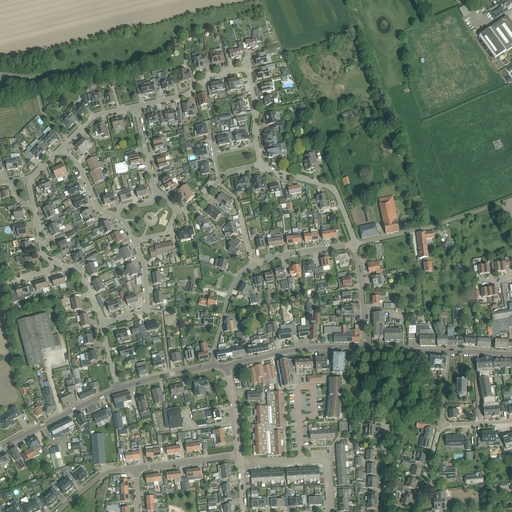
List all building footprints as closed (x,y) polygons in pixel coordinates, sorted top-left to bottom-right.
[(502,7),(498,10),(500,13),(503,11),(504,10),(507,8),(511,4),(511,2),(510,0),(504,0),(502,1),(499,3),(502,7)] [(467,4),(459,9),(464,17),(472,13),(467,4)] [(511,47),(511,23),(507,16),(490,28),(479,36),(495,59),(506,50),(507,51),(509,50),(511,47)] [(258,47),(257,43),(260,41),(259,34),(260,34),(259,29),(254,31),(254,32),(256,39),(250,41),(249,40),(245,41),(247,49),(252,47),(253,49),(258,47)] [(229,51),(230,54),(231,58),(236,57),(236,59),(242,57),(241,52),(244,51),(241,41),(238,42),(239,49),(233,51),(233,50),(229,51)] [(211,55),(211,58),(213,63),(217,62),(217,63),(224,61),(222,52),(215,53),(215,50),(211,51),(211,55)] [(255,58),(257,65),(264,63),(264,64),(266,64),(266,63),(267,63),(266,56),(265,51),(257,53),(258,57),(255,58)] [(196,69),(204,68),(203,65),(208,63),(207,56),(201,57),(193,59),(194,65),(195,64),(196,69)] [(260,71),(257,71),(259,79),(266,77),(266,78),(268,77),(269,76),(268,69),(267,66),(260,67),(260,71)] [(188,79),(192,79),(190,71),(186,72),(185,69),(177,70),(179,79),(180,78),(180,82),(188,80),(188,79)] [(169,90),(167,80),(164,80),(163,78),(157,79),(159,88),(159,87),(159,86),(162,85),(163,90),(166,89),(166,90),(169,90)] [(153,82),(147,84),(149,94),(155,92),(154,86),(157,85),(155,79),(152,79),(153,80),(151,81),(151,82),(153,82)] [(236,90),(234,79),(228,80),(229,82),(225,83),(227,92),(236,90)] [(266,85),(261,86),(262,93),(271,91),(270,87),(273,86),(272,80),(265,81),(266,85)] [(138,83),(138,84),(139,89),(142,88),(143,95),(149,94),(147,84),(146,81),(143,82),(140,82),(138,83)] [(221,82),(216,83),(218,94),(219,94),(218,91),(226,89),(224,83),(222,84),(221,82)] [(218,94),(216,83),(211,84),(211,87),(208,88),(210,96),(213,95),(213,92),(215,92),(216,94),(218,94)] [(267,98),(264,98),(266,106),(274,104),(273,100),(276,99),(278,96),(277,92),(267,94),(267,98)] [(91,95),(88,96),(90,102),(92,101),(94,108),(101,106),(99,100),(103,99),(102,95),(101,93),(96,94),(96,96),(92,97),(91,95)] [(106,94),(108,104),(115,103),(113,93),(106,94)] [(208,104),(209,109),(212,109),(211,102),(208,103),(206,94),(198,95),(201,106),(208,104)] [(83,102),(78,107),(74,103),(68,108),(76,116),(78,115),(80,117),(87,110),(84,107),(85,105),(89,104),(86,96),(82,97),(83,102)] [(237,110),(233,111),(234,115),(238,114),(238,115),(247,113),(244,102),(239,103),(236,103),(237,110)] [(183,105),(185,114),(185,116),(197,114),(196,111),(195,106),(192,106),(191,106),(191,105),(190,103),(183,105)] [(173,110),(170,111),(171,120),(172,122),(172,123),(175,122),(175,121),(179,121),(180,125),(183,124),(182,114),(178,115),(179,117),(177,117),(176,111),(173,112),(173,110)] [(171,120),(170,111),(167,111),(167,112),(165,113),(166,119),(163,119),(163,117),(160,118),(161,124),(164,123),(169,122),(172,122),(171,120)] [(266,114),(268,125),(275,123),(276,127),(280,126),(285,125),(284,120),(277,121),(275,112),(266,114)] [(148,116),(149,124),(159,122),(157,113),(150,114),(151,116),(148,116)] [(76,120),(70,114),(67,116),(68,117),(63,123),(69,129),(75,124),(73,122),(76,120)] [(114,129),(124,127),(124,126),(126,126),(127,129),(132,128),(130,120),(125,121),(123,122),(123,118),(117,119),(116,119),(112,120),(114,129)] [(197,131),(194,132),(196,137),(208,134),(208,131),(212,130),(210,121),(201,123),(202,125),(196,127),(197,131)] [(31,122),(26,128),(28,130),(31,128),(32,129),(35,126),(31,122)] [(96,132),(98,132),(99,136),(103,135),(103,138),(109,137),(108,130),(105,131),(103,125),(95,126),(96,132)] [(239,128),(240,130),(242,141),(247,140),(246,132),(247,132),(246,127),(239,128)] [(45,135),(53,143),(57,140),(55,137),(57,135),(51,129),(45,135)] [(265,137),(264,138),(265,143),(273,141),(273,138),(276,137),(274,129),(269,130),(269,134),(265,135),(265,137)] [(240,130),(231,132),(232,139),(233,142),(236,141),(237,142),(242,141),(240,130)] [(223,137),(224,145),(230,144),(229,140),(232,139),(231,132),(231,131),(222,133),(223,137)] [(45,135),(39,141),(45,147),(47,145),(49,147),(53,143),(45,135)] [(153,141),(154,146),(166,143),(165,138),(164,139),(163,135),(157,137),(157,140),(153,141)] [(87,141),(82,145),(87,151),(92,146),(90,145),(92,144),(88,140),(87,141)] [(492,143),(495,150),(503,147),(501,142),(500,140),(492,143)] [(39,141),(33,147),(41,155),(45,151),(43,150),(45,147),(39,141)] [(166,143),(154,146),(155,151),(159,150),(160,153),(167,152),(166,148),(168,148),(167,143),(166,143)] [(201,143),(195,144),(197,156),(200,156),(202,155),(207,154),(205,147),(202,147),(201,143)] [(282,143),(272,145),(273,149),(267,151),(268,153),(270,153),(269,158),(273,159),(273,156),(275,156),(277,156),(278,155),(280,156),(280,153),(281,152),(281,150),(281,148),(283,148),(282,143)] [(31,153),(28,157),(31,160),(35,157),(37,159),(41,155),(33,147),(31,145),(27,149),(31,153)] [(82,145),(78,150),(76,151),(80,155),(82,154),(83,155),(87,151),(82,145)] [(37,159),(40,161),(43,158),(42,157),(49,151),(47,149),(37,159)] [(129,156),(130,161),(139,159),(137,154),(133,155),(133,152),(126,153),(127,156),(129,156)] [(304,162),(306,171),(315,168),(313,163),(317,162),(314,153),(307,155),(308,158),(307,159),(307,161),(304,162)] [(161,158),(157,159),(158,164),(170,161),(169,157),(168,157),(167,154),(161,155),(161,158)] [(11,159),(13,170),(18,169),(17,162),(21,161),(20,157),(11,159)] [(87,161),(89,167),(99,162),(96,157),(87,161)] [(7,167),(7,170),(13,170),(11,159),(9,159),(9,158),(6,158),(6,159),(3,160),(4,168),(7,167)] [(129,167),(130,169),(136,168),(135,165),(140,164),(139,159),(130,161),(125,162),(126,165),(129,167)] [(201,160),(194,162),(195,167),(200,166),(202,175),(210,174),(209,167),(210,167),(209,162),(202,163),(202,160),(201,160)] [(170,161),(158,164),(159,169),(163,168),(164,171),(171,170),(170,167),(173,166),(172,161),(170,161)] [(89,167),(92,172),(99,169),(101,168),(99,162),(89,167)] [(61,166),(58,167),(62,177),(68,175),(67,173),(69,172),(67,167),(65,168),(63,163),(60,165),(61,166)] [(62,177),(58,167),(55,168),(55,167),(52,168),(54,173),(52,174),(54,179),(56,178),(57,180),(62,177)] [(90,173),(93,178),(102,174),(99,169),(92,172),(90,173)] [(162,180),(164,185),(175,178),(176,178),(172,174),(171,175),(170,172),(164,175),(165,178),(162,180)] [(102,174),(93,178),(95,184),(104,180),(102,174)] [(253,179),(255,190),(258,190),(263,189),(263,188),(267,187),(265,180),(261,181),(260,179),(261,178),(261,177),(253,179)] [(348,177),(342,178),(344,186),(350,184),(348,177)] [(175,178),(164,185),(167,189),(171,187),(172,190),(178,186),(180,186),(175,178)] [(235,182),(236,184),(235,184),(235,186),(236,186),(237,192),(250,189),(247,178),(242,179),(242,180),(235,182)] [(48,179),(43,181),(47,191),(50,190),(50,191),(53,190),(54,194),(58,192),(55,186),(52,187),(48,179)] [(47,191),(43,181),(38,184),(42,192),(38,194),(40,197),(43,196),(43,195),(45,193),(45,192),(47,191)] [(67,189),(70,196),(74,194),(75,197),(80,195),(79,192),(81,191),(78,184),(76,185),(74,181),(66,185),(68,189),(67,189)] [(187,186),(188,185),(187,183),(183,186),(184,188),(178,192),(180,196),(178,197),(181,201),(183,200),(186,203),(192,199),(193,201),(197,198),(196,196),(195,196),(187,186)] [(278,184),(269,185),(270,190),(271,193),(275,193),(276,196),(281,195),(278,184)] [(300,190),(301,187),(295,186),(295,187),(292,188),(292,185),(288,184),(288,185),(289,191),(285,192),(285,190),(287,199),(293,198),(292,195),(301,193),(300,190)] [(0,199),(9,198),(7,191),(1,193),(0,189),(0,199)] [(221,208),(225,212),(226,213),(232,207),(226,203),(229,200),(230,201),(222,194),(217,200),(222,205),(223,206),(221,208)] [(80,195),(72,198),(77,209),(88,204),(85,197),(82,198),(80,195)] [(325,195),(316,197),(317,204),(327,201),(325,195)] [(380,203),(386,234),(399,231),(397,221),(393,196),(379,199),(380,203)] [(330,201),(320,203),(321,210),(331,208),(330,201)] [(15,204),(8,205),(9,210),(12,210),(12,212),(14,212),(14,214),(15,219),(24,218),(22,210),(17,211),(17,208),(16,208),(15,204)] [(43,209),(45,214),(54,210),(53,207),(52,208),(51,205),(43,209)] [(223,215),(225,212),(219,207),(217,210),(215,209),(211,206),(206,212),(216,220),(221,214),(223,215)] [(49,223),(58,219),(58,218),(59,217),(58,214),(56,215),(55,213),(54,210),(45,214),(47,220),(50,218),(52,222),(49,223)] [(82,214),(84,218),(93,215),(90,210),(86,212),(82,214)] [(93,215),(84,218),(86,223),(95,219),(93,215)] [(201,216),(196,221),(202,228),(204,230),(205,228),(209,233),(215,228),(211,222),(208,219),(205,220),(204,220),(201,216)] [(60,223),(58,219),(49,223),(51,222),(52,225),(48,227),(49,229),(49,230),(50,232),(59,228),(63,226),(63,225),(63,223),(61,222),(60,223)] [(99,228),(100,231),(110,226),(108,221),(103,223),(101,224),(102,227),(99,228)] [(236,230),(237,230),(236,226),(235,223),(227,225),(229,231),(225,232),(226,237),(230,236),(233,235),(237,234),(236,230)] [(359,227),(362,239),(378,236),(377,231),(376,223),(359,227)] [(23,236),(23,235),(27,235),(26,226),(22,227),(21,224),(16,225),(12,225),(14,232),(18,231),(19,237),(23,236)] [(329,232),(330,239),(337,238),(336,231),(339,231),(338,225),(335,226),(335,227),(332,228),(333,231),(329,232)] [(110,226),(100,231),(101,233),(104,232),(106,234),(108,233),(112,231),(110,226)] [(191,235),(194,234),(192,227),(184,230),(185,231),(178,232),(180,241),(191,238),(191,235)] [(59,228),(50,232),(51,235),(52,235),(53,237),(57,235),(58,238),(57,238),(57,239),(65,235),(63,230),(60,231),(59,228)] [(329,232),(329,228),(322,229),(322,233),(323,240),(330,239),(329,232)] [(310,229),(311,234),(312,241),(319,240),(318,233),(318,234),(317,230),(315,230),(315,229),(310,229)] [(312,241),(311,234),(308,235),(307,231),(304,232),(304,235),(305,242),(312,241)] [(119,232),(107,237),(110,243),(114,241),(116,245),(120,243),(120,242),(124,240),(122,237),(121,237),(119,232)] [(293,233),(293,237),(294,244),(301,243),(300,236),(300,232),(293,233)] [(434,238),(433,232),(417,233),(420,259),(425,258),(429,258),(427,239),(434,238)] [(294,244),(293,237),(290,237),(289,234),(286,234),(287,238),(286,238),(287,245),(294,244)] [(204,241),(209,244),(221,241),(217,236),(214,238),(211,235),(204,241)] [(257,237),(258,249),(265,248),(264,240),(261,240),(261,236),(257,237)] [(275,239),(275,236),(271,236),(272,240),(268,240),(269,247),(276,246),(275,239)] [(57,242),(59,247),(71,241),(70,239),(66,241),(65,238),(57,242)] [(18,247),(17,247),(18,252),(27,250),(27,251),(30,250),(30,249),(29,243),(24,244),(23,240),(17,242),(18,247)] [(235,256),(240,251),(235,247),(237,245),(238,246),(238,245),(232,240),(227,246),(230,248),(228,251),(235,256)] [(71,241),(59,247),(62,252),(70,248),(70,247),(75,245),(74,243),(72,243),(71,241)] [(173,242),(167,243),(169,253),(175,252),(173,242)] [(167,243),(161,244),(163,254),(169,253),(167,243)] [(155,246),(155,248),(157,255),(163,254),(161,244),(155,246)] [(118,255),(119,257),(129,253),(127,248),(120,251),(122,253),(118,255)] [(157,255),(155,248),(149,249),(151,259),(158,257),(157,255)] [(85,254),(84,254),(82,249),(80,250),(72,254),(74,259),(76,258),(82,255),(85,254)] [(74,259),(76,264),(84,260),(83,258),(86,257),(85,254),(82,255),(76,258),(74,259)] [(206,256),(200,254),(201,260),(201,262),(201,265),(211,268),(213,265),(208,263),(204,262),(206,256)] [(346,254),(335,256),(336,262),(339,261),(340,267),(348,266),(346,254)] [(17,263),(20,262),(21,262),(21,266),(32,263),(31,257),(25,258),(25,256),(16,257),(17,263)] [(321,260),(323,268),(334,266),(333,260),(329,261),(328,258),(321,260)] [(425,272),(432,271),(431,263),(429,263),(429,258),(425,258),(425,264),(424,264),(425,272)] [(216,263),(215,266),(219,268),(221,268),(225,270),(228,262),(223,260),(221,260),(217,259),(216,263)] [(505,262),(500,263),(501,271),(501,272),(506,271),(506,267),(509,266),(508,260),(508,259),(504,259),(504,260),(505,260),(505,262)] [(491,260),(491,262),(492,269),(495,268),(496,273),(501,271),(500,263),(499,263),(499,261),(494,262),(493,260),(491,260)] [(307,263),(304,263),(304,267),(303,267),(303,274),(314,273),(313,262),(307,263)] [(378,262),(368,263),(369,272),(376,271),(377,274),(383,273),(382,268),(379,268),(378,262)] [(86,266),(88,272),(96,268),(93,263),(86,266)] [(124,271),(125,274),(135,269),(133,264),(127,267),(128,270),(124,271)] [(291,276),(297,274),(297,278),(301,278),(300,274),(301,273),(299,266),(293,267),(293,270),(290,270),(291,276)] [(96,268),(88,272),(91,277),(98,274),(96,268)] [(135,269),(125,274),(126,276),(130,274),(131,277),(138,274),(135,269)] [(283,269),(275,270),(276,275),(276,276),(277,280),(286,279),(285,273),(284,273),(283,269)] [(218,280),(216,286),(216,287),(217,288),(217,287),(220,288),(224,276),(220,275),(219,274),(219,275),(219,276),(208,271),(207,275),(218,280)] [(265,274),(267,285),(275,283),(273,273),(265,274)] [(381,279),(383,279),(382,275),(370,277),(371,281),(373,281),(374,287),(382,286),(381,279)] [(342,280),(339,280),(339,284),(341,284),(342,289),(347,288),(347,285),(351,284),(350,278),(342,279),(342,280)] [(93,282),(95,287),(103,284),(100,279),(93,282)] [(186,292),(193,293),(195,285),(188,283),(186,292)] [(103,284),(95,287),(98,293),(105,289),(103,284)] [(250,288),(244,284),(239,292),(246,296),(247,293),(251,294),(253,290),(250,288)] [(27,285),(21,287),(24,298),(31,296),(34,295),(34,292),(32,286),(27,287),(27,285)] [(24,298),(21,287),(15,288),(16,290),(11,291),(14,302),(25,299),(24,298)] [(132,292),(130,293),(133,304),(138,302),(136,295),(133,296),(132,292)] [(200,298),(199,304),(206,305),(206,303),(208,304),(216,306),(217,299),(215,299),(216,294),(211,292),(210,297),(208,302),(207,301),(208,300),(200,298)] [(343,294),(338,294),(339,298),(343,298),(343,301),(351,300),(351,293),(343,293),(343,294)] [(376,297),(373,297),(373,304),(380,304),(380,301),(386,301),(385,293),(376,293),(376,297)] [(111,300),(115,311),(120,309),(119,306),(122,305),(121,301),(120,299),(117,300),(118,302),(115,303),(114,299),(111,300)] [(353,311),(352,305),(342,306),(342,310),(340,310),(341,316),(345,315),(346,315),(348,315),(348,312),(353,311)] [(492,322),(510,319),(511,318),(511,311),(511,310),(492,313),(493,322),(492,322)] [(204,326),(208,326),(208,325),(213,325),(213,317),(208,317),(208,313),(202,313),(202,319),(204,319),(204,326)] [(47,314),(17,321),(29,367),(44,363),(41,351),(56,347),(47,314)] [(305,318),(306,326),(298,327),(299,331),(298,331),(299,337),(310,336),(309,332),(309,331),(309,329),(309,326),(309,325),(309,318),(305,318)] [(492,339),(495,340),(509,341),(509,333),(510,319),(492,322),(492,323),(492,339)] [(157,322),(146,325),(148,332),(158,329),(157,322)] [(454,338),(454,334),(454,328),(454,325),(448,325),(448,328),(448,336),(445,336),(441,323),(434,326),(437,336),(437,346),(448,346),(452,346),(451,338),(454,338)] [(286,339),(293,338),(291,331),(288,331),(287,324),(284,324),(284,325),(286,337),(286,339)] [(310,332),(310,340),(318,340),(317,331),(316,331),(316,325),(311,325),(309,325),(309,326),(309,329),(309,331),(309,332),(310,332)] [(135,327),(131,328),(133,335),(137,335),(141,334),(139,326),(135,327)] [(324,327),(324,334),(334,334),(334,343),(346,343),(346,340),(346,331),(346,326),(341,326),(341,330),(335,330),(335,327),(324,327)] [(417,341),(420,341),(420,346),(435,346),(435,336),(431,326),(417,326),(417,336),(417,341)] [(127,329),(116,332),(117,340),(121,339),(122,340),(122,341),(124,341),(125,342),(131,341),(129,336),(128,336),(127,329)] [(468,331),(467,331),(467,330),(465,330),(465,331),(465,336),(466,336),(465,344),(476,345),(477,337),(468,336),(468,331)] [(238,344),(234,345),(231,346),(233,357),(245,355),(241,332),(236,333),(238,344)] [(80,337),(78,338),(79,340),(80,341),(84,340),(84,345),(94,343),(92,334),(80,337)] [(261,352),(269,351),(266,335),(259,337),(260,344),(261,344),(261,347),(260,347),(261,352)] [(248,350),(249,354),(261,352),(260,347),(261,347),(261,344),(260,344),(259,337),(259,336),(254,337),(255,338),(251,339),(253,346),(247,347),(248,350)] [(464,338),(454,338),(451,338),(452,346),(464,346),(464,338)] [(477,347),(490,348),(491,339),(484,338),(478,338),(477,347)] [(509,341),(495,340),(495,349),(508,350),(509,341)] [(202,353),(198,354),(199,361),(209,359),(208,352),(207,352),(205,343),(200,344),(202,353)] [(125,349),(120,350),(122,357),(126,356),(126,357),(133,355),(133,354),(136,353),(135,348),(132,349),(132,347),(131,347),(131,344),(124,346),(125,349)] [(191,360),(194,359),(193,351),(192,351),(191,347),(188,347),(189,352),(186,352),(187,360),(188,360),(188,361),(191,361),(191,360)] [(217,353),(218,360),(227,358),(227,355),(228,355),(226,347),(219,348),(219,352),(217,353)] [(176,351),(176,354),(172,355),(174,363),(182,362),(180,354),(179,350),(176,351)] [(153,361),(154,363),(155,368),(162,366),(161,359),(165,358),(163,351),(159,352),(159,354),(155,355),(157,360),(153,361)] [(85,360),(81,361),(82,367),(92,365),(91,361),(97,360),(97,356),(97,355),(97,353),(96,353),(96,352),(84,354),(85,360)] [(332,373),(344,373),(345,354),(343,354),(343,353),(340,353),(340,354),(338,353),(335,353),(333,353),(332,373)] [(438,376),(444,376),(446,358),(431,357),(430,370),(439,371),(438,376)] [(289,360),(277,362),(282,388),(294,385),(292,374),(294,373),(296,373),(296,374),(305,373),(305,371),(313,371),(312,358),(295,359),(295,360),(290,361),(289,360)] [(483,399),(484,399),(484,405),(483,405),(484,408),(485,417),(492,416),(492,417),(497,417),(497,416),(497,417),(497,416),(500,416),(499,407),(499,403),(496,404),(495,397),(492,397),(491,389),(496,388),(495,386),(490,387),(489,378),(494,378),(493,376),(490,376),(490,372),(493,372),(492,359),(491,359),(488,359),(489,359),(489,358),(483,359),(484,359),(484,360),(477,361),(477,360),(476,360),(477,370),(477,373),(479,373),(480,379),(479,379),(479,380),(480,380),(483,399)] [(494,360),(494,365),(494,373),(494,377),(498,377),(498,375),(502,375),(502,370),(501,370),(501,368),(500,368),(500,360),(494,360)] [(510,368),(511,360),(500,360),(500,368),(501,368),(502,368),(502,370),(502,375),(507,375),(507,368),(510,368)] [(145,362),(136,364),(139,376),(148,374),(147,367),(146,367),(145,362)] [(253,384),(261,382),(261,378),(266,377),(264,367),(263,367),(263,365),(254,366),(254,368),(250,369),(250,370),(249,370),(252,383),(253,383),(253,384)] [(265,367),(264,367),(266,377),(261,378),(261,382),(262,382),(262,386),(267,385),(269,385),(277,383),(274,366),(270,366),(270,365),(265,366),(265,367)] [(54,370),(56,378),(69,374),(71,374),(69,366),(54,370)] [(79,368),(73,369),(75,385),(77,390),(80,396),(82,400),(95,395),(92,389),(96,388),(94,383),(90,384),(90,385),(84,388),(84,387),(80,389),(78,385),(82,385),(79,368)] [(194,390),(196,397),(206,395),(204,388),(209,387),(207,378),(194,381),(196,389),(194,390)] [(330,393),(330,397),(328,418),(339,419),(342,398),(342,397),(342,385),(342,380),(331,379),(330,393)] [(46,401),(42,402),(44,407),(44,406),(46,406),(48,412),(57,410),(49,382),(44,383),(43,380),(39,381),(40,384),(41,384),(46,401)] [(460,397),(464,397),(466,394),(467,380),(457,380),(457,394),(460,397)] [(68,393),(60,397),(64,405),(73,400),(72,398),(69,392),(75,390),(74,383),(67,385),(68,392),(68,393)] [(184,393),(184,391),(183,384),(177,385),(178,386),(171,388),(172,393),(171,393),(172,394),(172,395),(184,393)] [(267,393),(267,398),(284,397),(284,395),(281,395),(281,392),(271,392),(269,385),(267,385),(267,393)] [(248,392),(248,401),(262,400),(261,393),(263,393),(263,388),(257,388),(257,392),(248,392)] [(154,396),(156,404),(164,402),(161,389),(153,390),(155,396),(154,396)] [(129,392),(121,394),(124,405),(132,402),(129,392)] [(121,394),(113,396),(116,407),(121,405),(124,405),(121,394)] [(145,397),(137,399),(142,420),(151,418),(147,405),(149,405),(148,402),(147,402),(145,397)] [(30,408),(32,412),(34,410),(38,417),(43,414),(40,408),(44,407),(43,404),(42,402),(41,398),(35,400),(37,404),(30,408)] [(0,419),(1,420),(4,424),(2,425),(5,429),(15,424),(13,420),(21,415),(16,407),(10,411),(11,413),(0,419)] [(168,410),(171,429),(183,427),(181,408),(168,410)] [(450,410),(450,419),(457,418),(457,415),(459,415),(459,413),(461,413),(460,408),(456,408),(456,410),(450,410)] [(207,418),(213,416),(214,420),(221,419),(219,411),(216,412),(216,410),(206,412),(207,418)] [(93,416),(97,424),(108,418),(105,411),(93,416)] [(78,416),(77,417),(81,427),(83,426),(85,431),(90,431),(90,422),(88,423),(83,414),(82,415),(81,414),(78,416)] [(120,414),(113,415),(116,430),(122,429),(120,414)] [(70,431),(69,429),(75,426),(71,419),(50,429),(55,439),(70,431)] [(268,423),(269,424),(269,430),(274,430),(274,428),(283,428),(283,425),(286,425),(286,422),(268,423)] [(416,428),(422,429),(421,433),(424,434),(424,436),(423,436),(423,437),(422,437),(419,447),(429,449),(434,430),(428,428),(428,423),(417,422),(416,428)] [(365,437),(373,437),(374,430),(375,430),(375,425),(366,425),(365,437)] [(327,427),(325,427),(325,431),(326,431),(327,439),(335,438),(335,430),(328,431),(327,427)] [(311,428),(309,428),(309,432),(310,432),(311,440),(319,439),(318,431),(317,431),(311,431),(311,428)] [(317,428),(317,431),(318,431),(319,439),(327,439),(326,431),(325,431),(320,431),(319,428),(317,428)] [(214,434),(215,438),(224,437),(223,430),(216,431),(213,432),(213,435),(214,434)] [(489,443),(489,431),(484,431),(484,433),(482,433),(482,438),(478,438),(479,447),(484,447),(484,443),(489,443)] [(493,431),(489,431),(489,443),(489,447),(493,447),(501,446),(500,439),(496,440),(495,432),(493,432),(493,431)] [(91,435),(91,441),(93,456),(93,460),(94,465),(106,464),(103,434),(91,435)] [(511,434),(503,437),(506,447),(506,450),(511,448),(511,447),(511,446),(511,434)] [(446,440),(446,441),(447,446),(452,446),(463,446),(463,435),(455,436),(446,437),(446,440)] [(198,440),(192,441),(194,451),(200,451),(199,444),(202,444),(201,436),(197,436),(198,440)] [(37,437),(27,443),(31,449),(25,453),(28,459),(29,461),(29,460),(39,455),(37,450),(42,447),(40,445),(41,444),(37,437)] [(215,438),(214,438),(214,442),(215,445),(225,444),(224,437),(215,438)] [(194,451),(192,441),(192,440),(185,441),(186,446),(187,452),(194,451)] [(336,445),(337,453),(344,453),(344,452),(348,451),(348,446),(348,441),(341,441),(341,445),(336,445)] [(169,444),(166,445),(167,455),(174,454),(173,447),(170,448),(169,444)] [(160,445),(153,446),(154,457),(161,456),(160,449),(160,445)] [(153,446),(145,447),(147,458),(154,457),(153,446)] [(58,447),(49,450),(54,469),(64,466),(61,458),(57,459),(55,454),(60,453),(58,447)] [(16,448),(10,451),(14,458),(15,457),(18,463),(17,464),(20,470),(25,467),(21,459),(22,458),(16,448)] [(128,449),(125,450),(125,454),(126,461),(134,460),(133,453),(129,453),(128,449)] [(133,453),(134,460),(141,459),(140,452),(139,449),(136,449),(137,452),(133,453)] [(344,453),(337,453),(337,461),(345,461),(345,460),(348,459),(348,454),(348,451),(344,452),(344,453)] [(414,457),(413,461),(423,464),(426,456),(415,452),(414,457)] [(25,453),(22,455),(28,465),(30,463),(29,460),(29,461),(28,459),(25,454),(25,453)] [(0,456),(0,472),(3,471),(1,466),(8,462),(6,460),(9,459),(6,454),(0,456)] [(345,461),(337,461),(338,469),(345,469),(345,468),(345,462),(349,462),(348,459),(345,460),(345,461)] [(441,470),(439,470),(439,479),(444,479),(447,479),(447,480),(450,480),(450,479),(455,478),(455,469),(455,468),(446,468),(445,463),(440,463),(441,470)] [(345,469),(338,469),(338,477),(346,477),(346,476),(346,470),(349,470),(349,467),(345,468),(345,469)] [(411,475),(419,477),(421,470),(413,467),(411,475)] [(71,471),(69,474),(71,477),(76,482),(78,480),(80,482),(88,476),(83,469),(79,473),(76,470),(73,473),(71,471)] [(200,469),(193,470),(195,480),(198,480),(202,480),(201,476),(200,469)] [(195,480),(193,470),(186,471),(187,478),(188,481),(191,481),(195,480)] [(65,478),(62,481),(70,491),(73,488),(72,488),(74,486),(69,479),(71,477),(69,474),(67,471),(64,474),(64,476),(65,478)] [(180,472),(173,473),(174,479),(175,483),(182,482),(181,479),(180,472)] [(223,473),(219,473),(220,480),(223,479),(224,480),(230,479),(229,472),(223,473)] [(167,480),(164,480),(165,486),(166,493),(166,494),(173,493),(172,489),(168,489),(168,488),(170,488),(169,484),(171,484),(170,480),(174,479),(173,473),(166,474),(167,480)] [(467,478),(467,484),(483,482),(483,476),(479,477),(478,473),(475,474),(475,477),(467,478)] [(160,474),(153,475),(154,482),(158,481),(159,485),(162,485),(161,481),(160,474)] [(121,475),(113,477),(114,481),(117,481),(117,484),(121,483),(121,487),(128,487),(128,480),(122,480),(121,475)] [(154,482),(153,475),(146,476),(147,483),(148,487),(155,486),(154,482)] [(346,477),(338,477),(339,485),(346,485),(346,478),(350,478),(349,475),(346,476),(346,477)] [(405,487),(415,490),(418,481),(408,477),(405,487)] [(51,484),(56,490),(59,488),(64,494),(66,493),(66,494),(70,491),(62,481),(58,484),(56,482),(54,482),(53,483),(51,484)] [(396,481),(394,486),(403,489),(404,486),(398,484),(399,482),(396,481)] [(345,490),(339,490),(339,497),(348,497),(348,498),(351,498),(351,495),(351,487),(345,487),(345,490)] [(58,492),(54,488),(51,490),(51,491),(47,495),(54,504),(57,502),(56,501),(59,499),(55,494),(58,492)] [(231,499),(230,492),(224,493),(219,493),(220,503),(225,503),(224,500),(231,499)] [(367,501),(376,501),(378,501),(378,494),(368,493),(367,501)] [(401,503),(409,506),(413,495),(405,493),(401,503)] [(434,500),(435,510),(445,509),(445,500),(446,500),(445,493),(437,493),(438,500),(434,500)] [(309,494),(306,494),(306,496),(306,504),(309,504),(309,506),(316,506),(315,497),(312,498),(312,496),(309,496),(309,494)] [(321,494),(315,495),(315,497),(316,506),(322,505),(322,501),(323,501),(323,496),(323,494),(321,494)] [(33,501),(29,502),(33,511),(36,511),(40,510),(37,503),(40,502),(39,500),(36,495),(32,497),(32,498),(33,501)] [(51,506),(54,504),(47,495),(42,498),(39,500),(40,502),(43,509),(47,506),(48,508),(51,506)] [(281,499),(277,499),(278,508),(280,508),(281,509),(282,509),(283,508),(283,507),(284,507),(284,505),(287,505),(287,495),(284,495),(284,496),(281,496),(281,499)] [(292,495),(287,495),(287,505),(290,505),(290,508),(291,508),(293,508),(294,508),(294,507),(297,507),(296,498),(293,499),(292,495)] [(296,498),(297,507),(303,506),(303,504),(306,504),(306,496),(300,496),(300,495),(296,495),(296,498)] [(273,497),(268,497),(268,506),(271,506),(271,508),(278,508),(277,499),(277,496),(273,496),(273,497)] [(262,500),(258,500),(259,509),(265,508),(265,506),(268,506),(268,497),(262,497),(262,500)] [(11,506),(8,508),(10,511),(17,511),(16,509),(19,508),(16,501),(10,503),(11,506)] [(378,501),(376,501),(367,501),(367,508),(377,509),(378,501)] [(33,511),(29,502),(27,503),(24,502),(19,504),(22,511),(25,509),(26,511),(33,511)]
